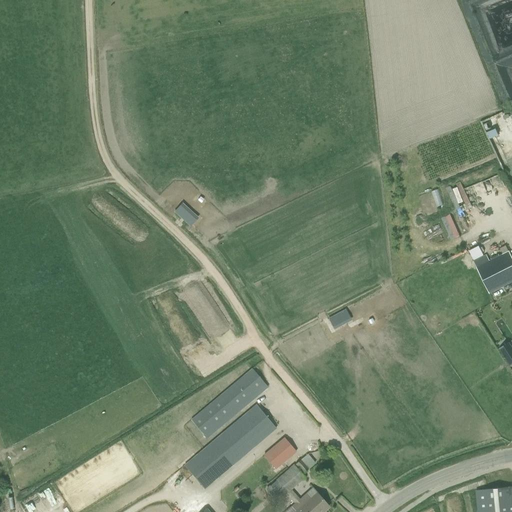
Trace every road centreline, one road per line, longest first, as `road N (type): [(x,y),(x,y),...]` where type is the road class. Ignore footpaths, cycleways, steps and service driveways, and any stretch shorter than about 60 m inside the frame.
road 1 (track): [(91,0),(99,147),(110,172),(210,266),(278,372),(386,507)]
road 2 (secondary): [(380,511),(428,482),(511,455)]
road 3 (track): [(0,205),(117,178)]
